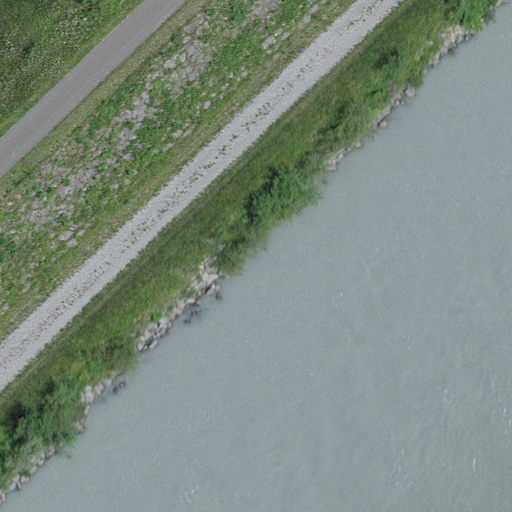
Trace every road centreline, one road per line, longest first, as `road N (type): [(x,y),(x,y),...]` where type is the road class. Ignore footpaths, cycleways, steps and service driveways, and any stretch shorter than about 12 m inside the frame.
road 1 (track): [(0,376),(384,0)]
road 2 (track): [(170,0),(0,163)]
